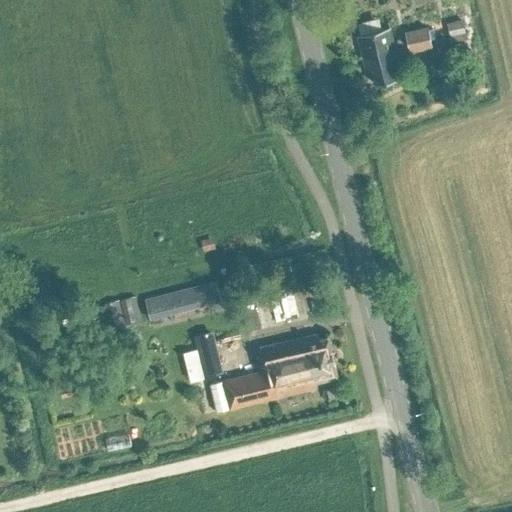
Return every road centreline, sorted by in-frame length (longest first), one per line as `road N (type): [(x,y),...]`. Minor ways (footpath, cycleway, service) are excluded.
road 1 (tertiary): [(426,511),(378,293),(293,0)]
road 2 (track): [(381,424),(0,509)]
